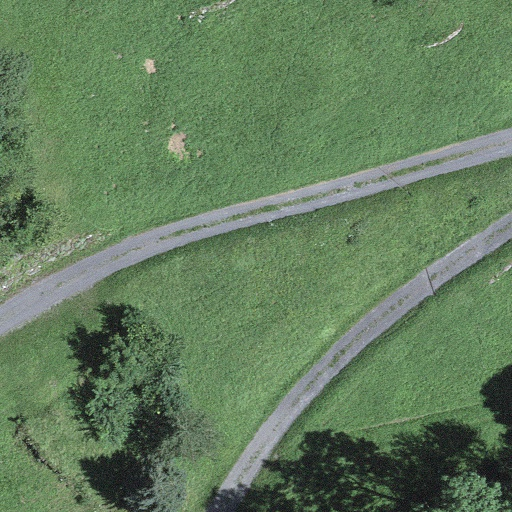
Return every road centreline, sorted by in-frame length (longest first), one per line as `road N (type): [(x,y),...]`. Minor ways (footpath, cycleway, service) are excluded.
road 1 (track): [(0,315),(113,253),(511,140)]
road 2 (track): [(218,511),(280,417),(387,313),(511,224)]
